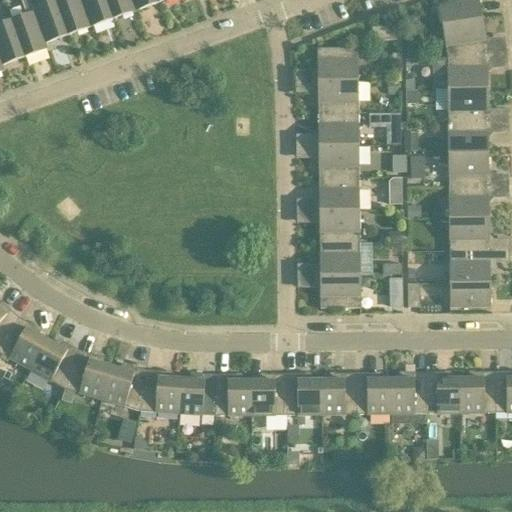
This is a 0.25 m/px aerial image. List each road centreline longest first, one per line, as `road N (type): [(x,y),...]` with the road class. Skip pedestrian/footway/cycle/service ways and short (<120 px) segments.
road 1 (residential): [(287,342),(280,14)]
road 2 (residential): [(287,342),(164,340),(97,322),(0,262)]
road 3 (residential): [(0,111),(280,14)]
road 4 (residential): [(511,338),(287,342)]
